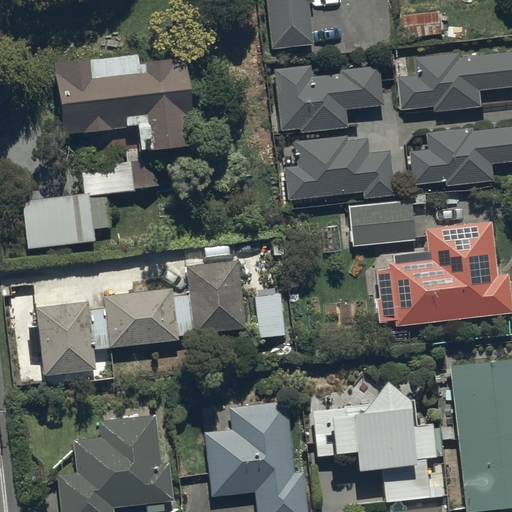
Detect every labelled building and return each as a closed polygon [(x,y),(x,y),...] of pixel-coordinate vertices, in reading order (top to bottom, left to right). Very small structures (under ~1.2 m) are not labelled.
[(312,0),(265,0),(271,50),(312,45),(308,4),(313,3),(312,0)] [(443,33),(441,11),(402,15),(405,37),(443,33)] [(482,90),(511,87),(511,51),(463,57),(462,52),(416,57),(418,75),(399,77),(403,110),(435,107),(436,112),(484,107),(482,90)] [(96,58),(51,63),(60,136),(135,127),(138,153),(193,146),(183,61),(174,62),(174,59),(136,64),(135,56),(96,60),(96,58)] [(345,110),(382,106),(378,67),(339,71),(340,74),(311,77),(310,66),(273,70),(280,132),(299,130),(299,134),(347,129),(345,110)] [(491,165),(511,162),(511,127),(472,131),(471,129),(425,133),(427,150),(408,152),(412,186),(444,183),(444,187),(493,182),(491,165)] [(363,200),(395,197),(390,151),(369,153),(367,139),(347,141),(346,137),(293,142),(296,167),(283,168),(287,201),(362,193),(363,200)] [(134,190),(157,187),(154,160),(80,168),(83,195),(22,201),(27,250),(95,242),(94,230),(110,228),(106,196),(134,193),(134,190)] [(353,248),(414,241),(410,201),(349,207),(353,248)] [(394,328),(511,315),(508,276),(496,277),(491,223),(424,230),(426,252),(392,256),(392,263),(386,264),(387,270),(375,271),(378,299),(375,299),(377,325),(394,323),(394,328)] [(323,254),(341,252),(338,226),(321,228),(323,254)] [(370,257),(370,249),(357,250),(358,258),(370,257)] [(192,335),(245,330),(238,262),(185,267),(192,335)] [(172,289),(103,296),(109,349),(178,342),(172,289)] [(258,339),(284,336),(280,295),(254,298),(258,339)] [(35,308),(43,377),(96,372),(88,302),(35,308)] [(296,353),(294,339),(283,340),(285,355),(296,353)] [(464,511),(486,511),(511,509),(511,371),(450,378),(464,511)] [(384,504),(429,499),(425,460),(436,459),(432,425),(410,427),(408,404),(385,385),(360,417),(345,419),(344,410),(312,413),(316,459),(355,455),(357,474),(381,472),(384,504)] [(254,494),(255,511),(307,511),(303,472),(294,473),(287,402),(229,408),(231,431),(204,433),(211,498),(254,494)] [(60,511),(113,511),(114,509),(173,503),(169,464),(161,465),(156,416),(97,423),(99,439),(73,441),(76,474),(56,476),(60,511)] [(441,441),(452,440),(451,427),(440,428),(441,441)] [(431,499),(442,498),(441,487),(430,488),(431,499)]
